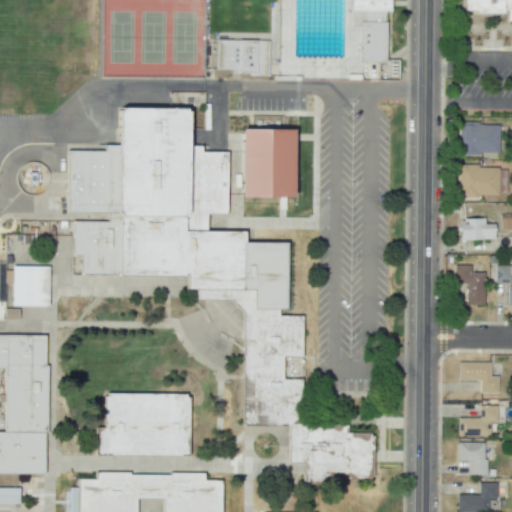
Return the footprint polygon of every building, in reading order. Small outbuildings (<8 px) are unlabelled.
[(392,0),(392,13),(387,13),(386,61),(360,60),(360,26),(352,26),(353,11),(353,0),(392,0)] [(511,20),(507,20),(508,8),(502,9),(503,15),(475,15),(466,15),(465,0),(511,0),(511,20)] [(216,39),(269,41),(268,77),(230,76),(231,70),(215,70),(216,39)] [(302,464),(304,483),(335,484),(335,478),(373,478),(374,433),(343,432),(346,424),(299,425),(299,380),(283,380),(282,357),(302,357),(302,315),(278,316),(278,310),(287,310),(288,242),(246,242),(245,231),(207,229),(207,216),(227,215),(227,153),(202,153),(203,146),(190,146),(189,109),(118,108),(118,146),(104,146),(103,150),(68,150),(66,213),(107,214),(107,221),(72,222),(72,256),(81,255),(80,273),(186,275),(187,287),(197,288),(197,298),(231,299),(242,311),(242,424),(289,426),(288,464),(302,464)] [(458,154),(498,153),(498,123),(457,123),(458,154)] [(295,130),(242,129),(241,197),(294,198),(295,130)] [(497,196),(496,165),(457,166),(457,196),(497,196)] [(511,226),(511,213),(499,214),(499,227),(511,226)] [(493,223),(483,223),(483,218),(458,218),(459,239),(493,239),(493,223)] [(465,304),(481,304),(482,272),(469,272),(469,265),(453,264),(452,282),(465,283),(465,304)] [(12,266),(48,267),(47,307),(11,306),(12,266)] [(43,335),(0,335),(0,367),(4,368),(3,430),(0,430),(0,471),(43,473),(43,432),(46,432),(47,365),(43,365),(43,335)] [(488,362),(456,362),(456,380),(478,380),(478,393),(496,393),(496,376),(488,376),(488,362)] [(187,457),(95,456),(95,428),(104,428),(104,394),(188,395),(187,457)] [(456,417),(456,436),(488,435),(488,421),(495,421),(495,405),(477,405),(477,417),(456,417)] [(483,474),(483,442),(456,442),(456,460),(466,460),(465,474),(483,474)] [(203,473),(169,473),(170,475),(128,476),(129,470),(95,472),(95,480),(77,478),(78,489),(67,488),(67,511),(220,511),(221,480),(203,479),(203,473)] [(455,511),(487,511),(488,499),(494,499),(495,482),(477,482),(477,495),(456,494),(455,511)] [(0,487),(19,488),(19,504),(0,503),(0,487)]
